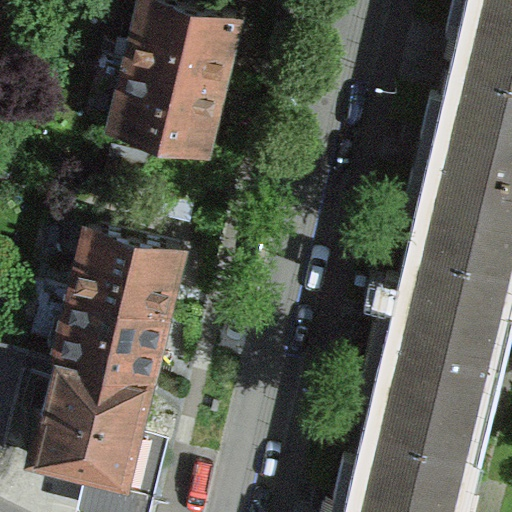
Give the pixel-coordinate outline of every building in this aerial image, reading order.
[(206,0),(120,0),(94,125),(198,148),(224,3),(206,0)] [(511,0),(464,0),(451,56),(511,70),(511,0)] [(511,70),(451,56),(425,163),(407,237),(511,262),(511,70)] [(87,224),(35,461),(128,487),(187,245),(87,224)] [(511,312),(511,262),(407,237),(381,344),(363,419),(480,446),(511,312)] [(25,352),(0,339),(0,443),(5,446),(25,352)] [(463,511),(480,446),(363,419),(340,511),(463,511)]
